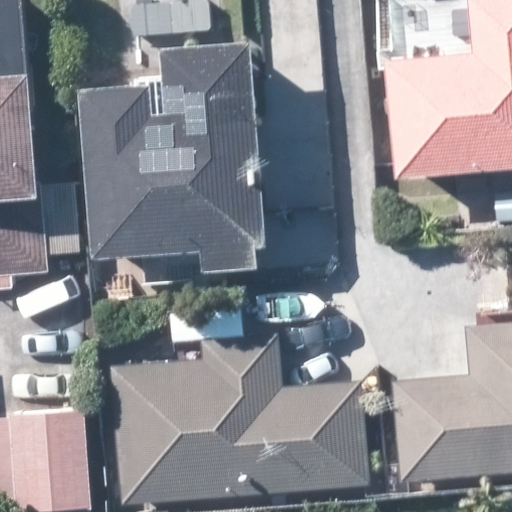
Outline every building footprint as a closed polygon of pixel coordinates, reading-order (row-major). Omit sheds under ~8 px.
[(41,251),(75,249),(69,176),(24,180),(15,76),(19,76),(12,0),(0,0),(0,270),(43,267),(41,251)] [(216,0),(119,0),(120,35),(217,33),(216,0)] [(445,168),(511,162),(511,0),(458,0),(463,51),(383,57),(376,59),(386,173),(410,170),(445,168)] [(241,40),(157,46),(162,111),(140,112),(138,83),(71,88),(83,255),(255,243),(241,40)] [(167,338),(240,331),(237,294),(164,300),(165,314),(167,338)] [(387,378),(397,479),(511,467),(511,319),(459,325),(463,371),(387,378)] [(122,500),(362,480),(355,379),(277,385),(273,334),(239,336),(198,340),(199,356),(110,363),(122,500)] [(0,506),(9,506),(84,503),(79,407),(5,412),(5,416),(0,416),(0,506)]
